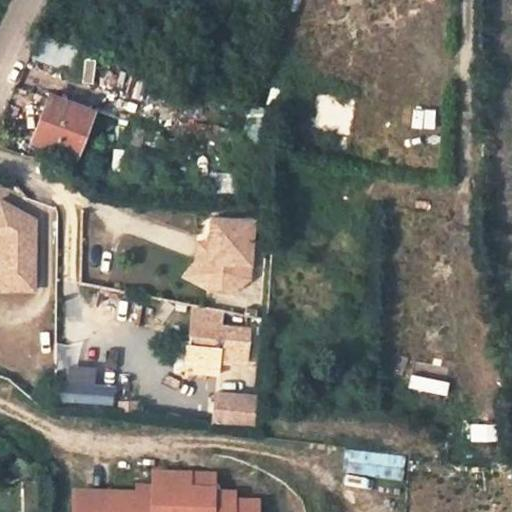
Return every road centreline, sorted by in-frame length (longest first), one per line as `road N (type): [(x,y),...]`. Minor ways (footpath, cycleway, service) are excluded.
road 1 (track): [(466,0),(464,227),(436,352)]
road 2 (unknown): [(0,399),(62,437),(223,466),(259,489),(268,511)]
road 3 (unknown): [(60,189),(63,277),(93,319),(184,388)]
road 4 (unknown): [(60,189),(181,244)]
